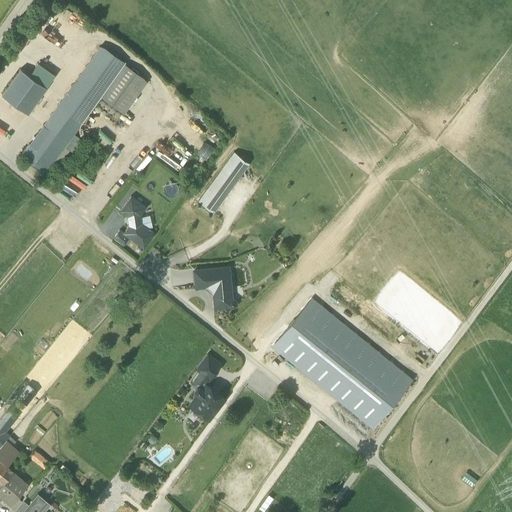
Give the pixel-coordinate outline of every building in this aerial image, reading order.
[(51,24),(69,33),(73,26),(70,24),(73,18),(59,10),(51,24)] [(99,47),(29,144),(53,162),(102,95),(124,65),(99,47)] [(30,76),(46,88),(55,77),(38,65),(30,76)] [(124,65),(102,95),(125,111),(146,81),(124,65)] [(30,76),(20,69),(1,96),(27,114),(46,88),(30,76)] [(178,139),(191,147),(198,137),(185,129),(178,139)] [(161,139),(156,145),(168,156),(173,150),(161,139)] [(142,161),(151,144),(146,142),(137,159),(142,161)] [(29,144),(21,154),(46,172),(53,162),(29,144)] [(204,192),(220,203),(248,162),(234,152),(204,192)] [(220,203),(204,192),(198,201),(213,211),(220,203)] [(145,207),(131,196),(120,211),(127,216),(129,225),(124,232),(129,237),(144,248),(155,233),(141,223),(140,214),(145,207)] [(124,232),(119,229),(113,238),(123,245),(129,237),(124,232)] [(228,266),(194,270),(195,286),(207,285),(213,291),(215,307),(229,305),(230,307),(234,306),(236,304),(236,300),(233,298),(231,298),(230,284),(225,284),(223,268),(228,267),(228,266)] [(276,345),(372,424),(407,382),(311,303),(276,345)] [(207,354),(196,368),(201,372),(209,378),(220,364),(207,354)] [(201,372),(192,384),(197,388),(195,390),(195,392),(198,394),(205,384),(209,378),(201,372)] [(198,394),(192,402),(200,408),(200,413),(204,416),(209,415),(211,416),(224,399),(205,384),(198,394)] [(189,412),(195,419),(200,414),(194,407),(189,412)] [(0,419),(0,447),(5,441),(8,437),(3,433),(4,428),(14,415),(8,410),(0,419)] [(18,452),(5,441),(0,447),(0,459),(7,465),(18,452)] [(45,469),(51,462),(37,449),(31,456),(45,469)] [(7,465),(0,459),(0,481),(2,483),(12,472),(13,471),(7,465)] [(28,485),(12,472),(2,483),(0,485),(0,495),(10,504),(11,505),(17,498),(17,497),(21,493),(28,485)] [(28,505),(21,511),(43,511),(50,504),(37,493),(28,505)] [(17,498),(11,505),(10,504),(9,506),(14,511),(22,502),(17,498)] [(22,502),(14,511),(15,511),(21,511),(28,505),(23,500),(22,502)]
